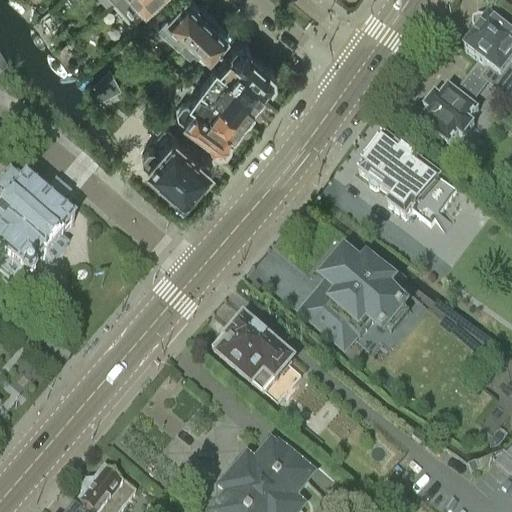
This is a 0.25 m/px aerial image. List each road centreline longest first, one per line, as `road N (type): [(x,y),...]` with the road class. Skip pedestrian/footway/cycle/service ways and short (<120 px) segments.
road 1 (residential): [(195,275),(25,128),(0,116)]
road 2 (tertiary): [(195,275),(346,87)]
road 3 (tertiary): [(88,398),(195,275)]
road 4 (tertiary): [(0,500),(88,398)]
road 5 (residential): [(254,0),(346,87)]
